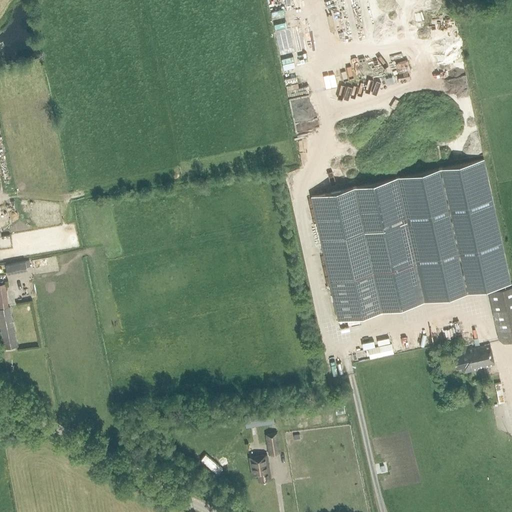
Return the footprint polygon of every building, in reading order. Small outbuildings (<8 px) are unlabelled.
[(311,195),(338,319),(511,281),(483,157),(311,195)] [(8,203),(0,204),(0,226),(11,225),(8,203)] [(27,271),(25,261),(6,265),(8,274),(27,271)] [(0,326),(4,349),(17,347),(9,307),(8,307),(5,283),(0,283),(0,326)] [(511,340),(511,285),(488,291),(499,339),(503,343),(511,340)] [(477,369),(495,365),(490,344),(461,351),(461,354),(453,355),(456,369),(464,367),(466,372),(477,370),(477,369)] [(368,357),(381,356),(380,346),(368,347),(368,357)] [(272,411),(264,412),(266,423),(274,422),(272,411)] [(276,428),(271,429),(270,424),(264,424),(266,433),(265,434),(268,455),(288,452),(284,429),(276,431),(276,428)] [(259,482),(270,480),(266,454),(249,457),(252,475),(258,474),(259,482)]
